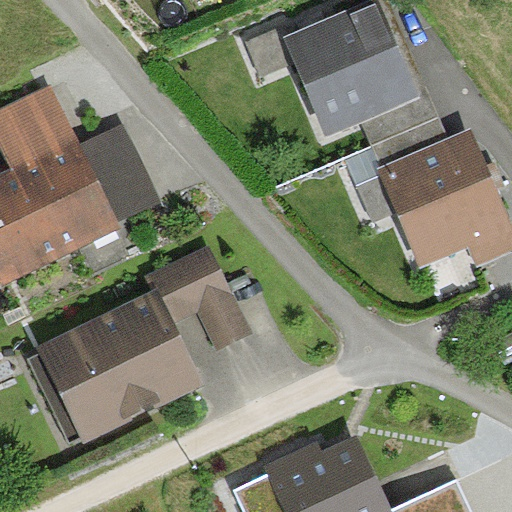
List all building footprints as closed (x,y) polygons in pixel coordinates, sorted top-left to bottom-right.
[(346,17),(283,45),(327,145),(419,105),(395,50),(378,11),(349,23),(346,17)] [(51,89),(0,113),(0,150),(11,175),(13,179),(79,146),(51,89)] [(163,204),(124,125),(79,146),(13,179),(11,175),(0,179),(0,283),(4,291),(120,235),(116,226),(163,204)] [(471,133),(378,174),(422,273),(470,252),(477,269),(511,254),(511,226),(491,179),(471,133)] [(147,276),(156,296),(173,329),(197,314),(218,354),(254,336),(209,248),(147,276)] [(173,329),(156,296),(37,355),(84,450),(204,390),(176,335),(173,329)] [(288,456),(264,467),(269,479),(235,494),(243,511),(391,511),(359,440),(323,456),(317,443),(288,456)] [(454,511),(443,488),(391,511),(454,511)]
